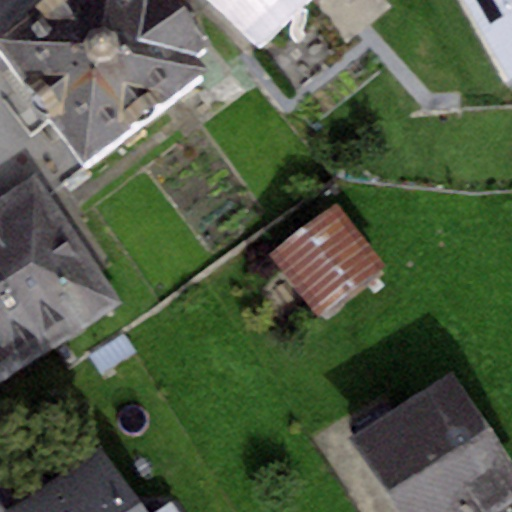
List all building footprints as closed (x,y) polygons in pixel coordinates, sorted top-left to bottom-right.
[(0,57),(83,167),(203,76),(189,58),(208,43),(175,0),(43,0),(0,33),(0,57)] [(315,0),(202,0),(258,52),(315,0)] [(511,80),(511,0),(457,0),(506,84),(511,80)] [(0,377),(120,301),(39,175),(0,200),(0,377)] [(347,229),(278,279),(322,338),(391,288),(347,229)] [(511,466),(451,375),(350,441),(397,511),(488,511),(511,496),(511,466)] [(145,511),(104,449),(6,511),(145,511)]
